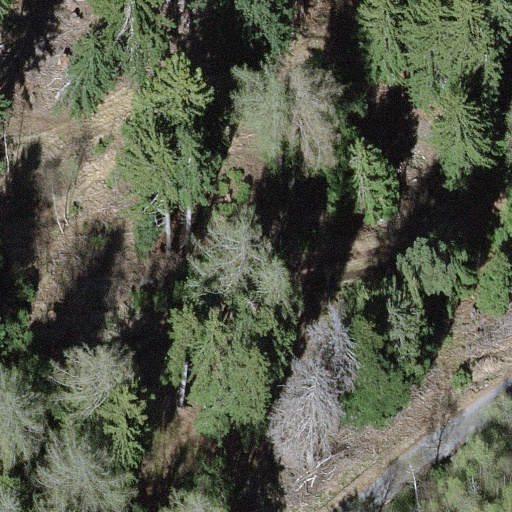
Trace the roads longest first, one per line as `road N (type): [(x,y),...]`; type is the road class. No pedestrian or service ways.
road 1 (track): [(511,153),(439,218),(176,312),(0,424)]
road 2 (track): [(511,400),(384,511)]
